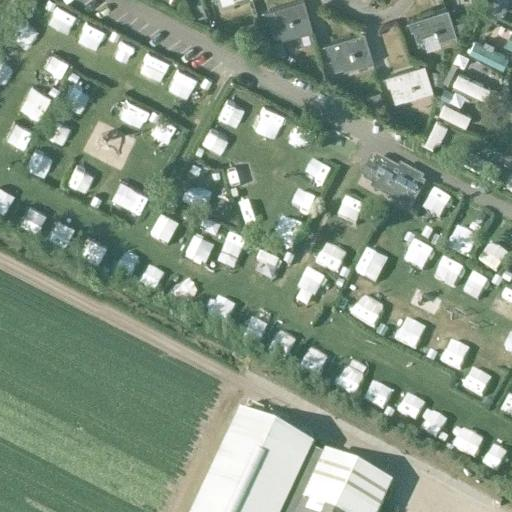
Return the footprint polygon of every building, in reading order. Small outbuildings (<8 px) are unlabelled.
[(267,19),(268,18),(272,30),(274,36),(281,34),(282,38),(313,29),(304,0),(299,0),(265,10),(267,19)] [(440,40),(457,35),(448,8),(409,21),(412,30),(414,30),(418,42),(425,40),(423,36),(437,31),(440,40)] [(356,64),(373,58),(364,31),(325,43),(328,53),(330,52),(333,64),(341,62),(339,58),(352,54),(356,64)] [(388,85),(390,84),(395,101),(432,90),(425,65),(386,76),(388,85)] [(426,186),(377,159),(364,184),(413,211),(426,186)] [(381,511),(393,489),(238,417),(193,511),(381,511)]
